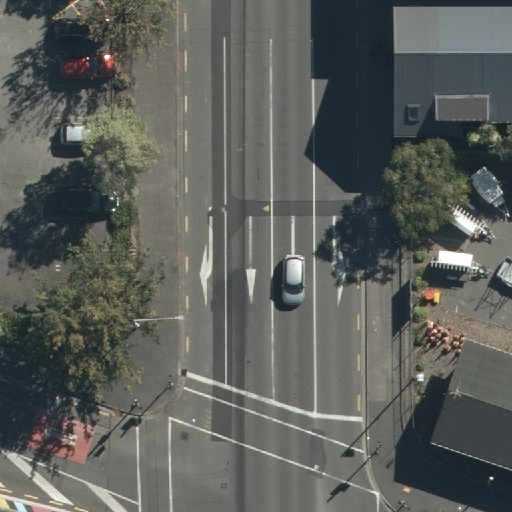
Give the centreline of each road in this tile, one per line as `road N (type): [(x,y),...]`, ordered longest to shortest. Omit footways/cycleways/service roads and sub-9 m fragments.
road 1 (secondary): [(274,0),(274,511)]
road 2 (tertiary): [(202,511),(0,427)]
